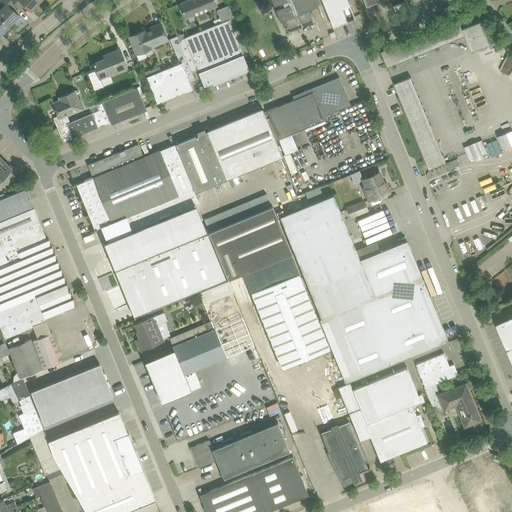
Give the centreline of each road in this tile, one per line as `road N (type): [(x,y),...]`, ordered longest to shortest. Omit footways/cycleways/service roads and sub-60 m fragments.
road 1 (unclassified): [(511,429),(354,41)]
road 2 (tertiary): [(183,511),(42,168)]
road 3 (unclassified): [(354,41),(42,168)]
road 4 (tertiary): [(511,434),(324,511)]
road 5 (tertiary): [(119,0),(15,91)]
